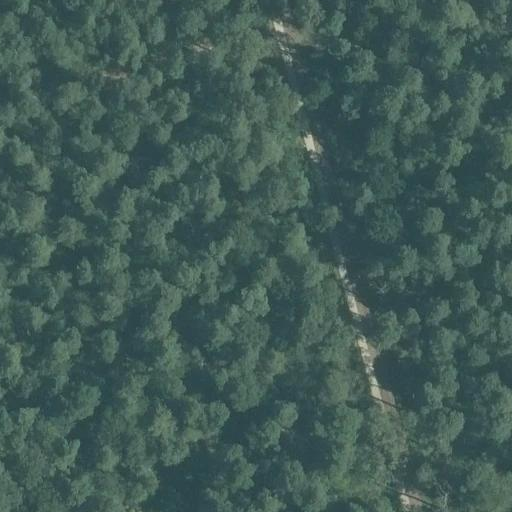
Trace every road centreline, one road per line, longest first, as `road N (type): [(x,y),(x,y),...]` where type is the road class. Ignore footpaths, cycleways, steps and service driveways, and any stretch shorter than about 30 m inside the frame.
road 1 (track): [(415,511),(278,0)]
road 2 (track): [(0,115),(281,36),(511,48)]
